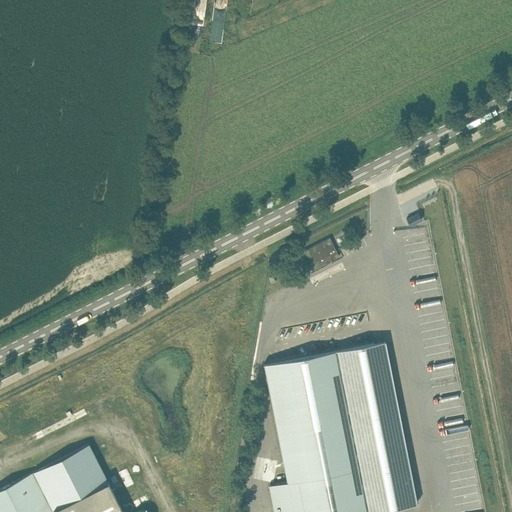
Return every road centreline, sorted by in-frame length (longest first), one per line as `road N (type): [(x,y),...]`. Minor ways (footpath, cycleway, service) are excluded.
road 1 (primary): [(0,357),(511,98)]
road 2 (track): [(511,482),(453,183),(392,202)]
